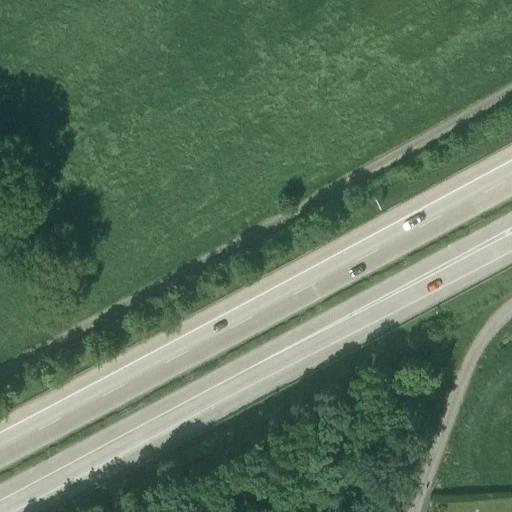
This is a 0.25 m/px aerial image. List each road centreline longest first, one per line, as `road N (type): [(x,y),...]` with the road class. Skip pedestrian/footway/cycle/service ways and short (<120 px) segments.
road 1 (track): [(0,374),(511,88)]
road 2 (motorway): [(511,174),(0,447)]
road 3 (motorway): [(0,498),(511,227)]
road 4 (unclassified): [(511,303),(486,316),(414,511)]
